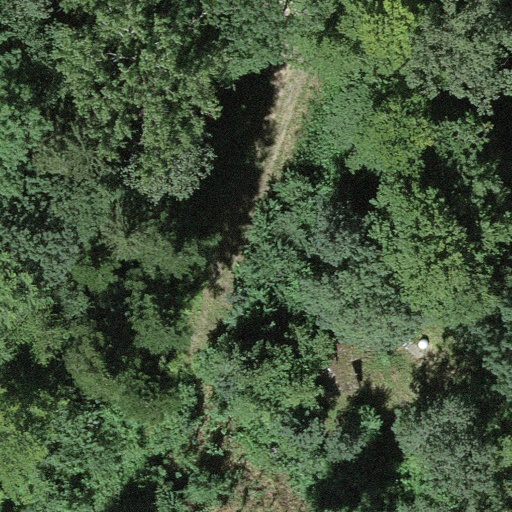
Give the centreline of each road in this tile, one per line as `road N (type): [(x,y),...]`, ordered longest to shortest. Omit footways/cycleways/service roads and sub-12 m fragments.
road 1 (track): [(301,0),(177,409)]
road 2 (track): [(0,188),(282,0)]
